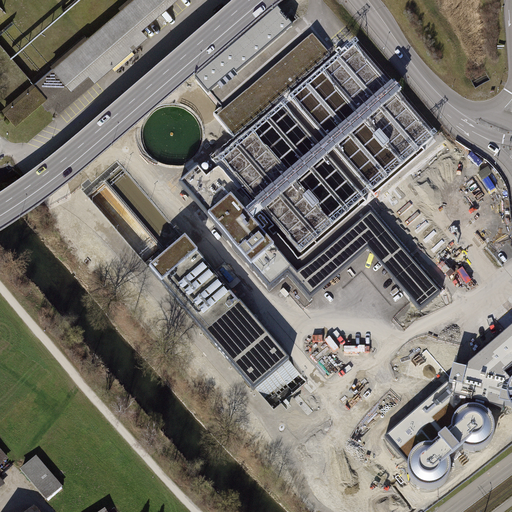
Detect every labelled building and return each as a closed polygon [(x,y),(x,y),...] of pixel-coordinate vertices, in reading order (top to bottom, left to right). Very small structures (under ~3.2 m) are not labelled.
[(176,0),(132,0),(89,38),(54,68),(54,67),(34,84),(36,85),(5,111),(16,125),(19,123),(42,103),(43,102),(39,97),(43,93),(53,105),(59,113),(96,82),(97,81),(90,74),(106,60),(113,67),(136,47),(130,40),(142,30),(143,29),(176,0)] [(278,6),(195,78),(208,93),(234,70),(236,73),(294,23),(278,6)] [(148,37),(142,30),(130,40),(136,47),(148,37)] [(217,117),(235,138),(330,55),(312,35),(217,117)] [(97,81),(113,67),(106,60),(90,74),(97,81)] [(48,110),(53,105),(43,93),(39,97),(43,102),(42,103),(48,110)] [(232,195),(207,216),(267,290),(292,269),(232,195)] [(421,310),(442,291),(364,202),(293,263),(318,291),(367,248),(421,310)] [(150,269),(252,391),(287,362),(185,240),(150,269)] [(511,328),(462,372),(454,371),(456,356),(415,345),(408,374),(448,384),(388,438),(407,462),(406,468),(409,475),(412,481),(421,488),(433,488),(444,484),(449,477),(451,468),(472,449),(483,446),(491,438),(494,429),(492,417),(487,411),(489,405),(507,410),(511,413),(511,381),(510,382),(503,375),(511,368),(511,328)] [(307,383),(322,373),(305,349),(290,360),(307,383)] [(304,442),(314,433),(305,425),(287,443),(321,479),(331,470),(304,442)] [(20,472),(46,503),(60,491),(34,460),(20,472)]
